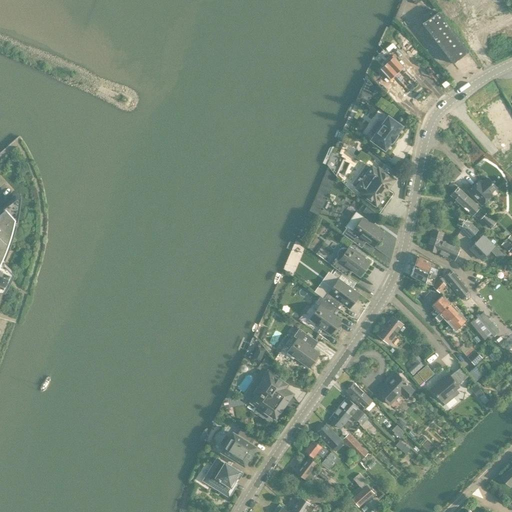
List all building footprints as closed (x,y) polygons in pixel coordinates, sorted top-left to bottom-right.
[(452,63),(468,51),(438,12),(422,24),(452,63)] [(390,80),(404,68),(392,55),(379,68),(390,80)] [(365,83),(356,102),(367,107),(375,88),(365,83)] [(397,134),(403,126),(388,115),(382,123),(377,120),(371,128),(375,132),(370,140),(385,151),(391,142),(391,143),(397,135),(397,134)] [(346,131),(341,142),(353,147),(358,136),(346,131)] [(498,151),(491,156),(501,168),(507,162),(509,164),(511,161),(511,154),(508,149),(502,155),(498,151)] [(367,154),(381,165),(384,161),(370,150),(367,154)] [(366,163),(350,184),(357,188),(362,192),(361,194),(376,204),(393,180),(390,178),(394,172),(384,164),(380,170),(378,170),(377,171),(372,167),(366,163)] [(447,173),(454,166),(450,163),(443,169),(447,173)] [(490,193),(496,188),(487,178),(481,184),(478,181),(468,191),(481,205),(492,195),(490,193)] [(468,197),(457,186),(449,182),(447,185),(455,190),(449,195),(460,206),(468,197)] [(14,229),(15,224),(16,219),(17,214),(18,209),(19,204),(19,200),(20,196),(20,193),(15,196),(10,200),(0,207),(0,302),(3,292),(5,288),(7,284),(9,280),(11,276),(13,272),(10,269),(6,265),(2,261),(4,257),(6,252),(8,247),(10,243),(11,238),(13,233),(14,229)] [(471,216),(479,207),(468,197),(460,206),(471,216)] [(373,219),(376,214),(366,207),(362,212),(373,219)] [(485,213),(483,215),(479,219),(489,228),(495,222),(485,213)] [(373,247),(384,232),(362,217),(352,231),(347,228),(342,234),(361,247),(365,241),(373,247)] [(469,238),(477,230),(466,220),(458,227),(469,238)] [(441,238),(443,232),(431,229),(426,249),(434,251),(437,242),(440,243),(441,238)] [(475,251),(487,239),(479,232),(468,244),(475,251)] [(508,251),(511,246),(511,236),(510,234),(501,244),(508,251)] [(444,239),(441,238),(440,243),(437,242),(434,251),(437,252),(453,260),(459,248),(443,241),(444,239)] [(482,258),(494,246),(487,239),(475,251),(482,258)] [(359,276),(370,262),(349,247),(347,249),(346,248),(344,248),(342,248),(341,248),(339,249),(338,252),(337,253),(337,255),(338,257),(339,258),(340,259),(334,267),(347,277),(351,271),(359,276)] [(430,267),(431,262),(417,255),(413,266),(427,272),(435,275),(437,269),(430,267)] [(435,275),(427,272),(413,266),(410,275),(425,283),(426,277),(433,280),(435,275)] [(461,299),(469,292),(451,270),(443,277),(461,299)] [(356,283),(342,273),(324,298),(337,308),(341,302),(349,308),(359,293),(352,289),(356,283)] [(439,292),(444,285),(439,279),(432,287),(439,292)] [(435,317),(450,303),(443,295),(431,305),(435,309),(431,313),(435,317)] [(337,308),(324,299),(320,297),(316,303),(320,305),(309,319),(331,335),(341,320),(333,314),(337,308)] [(447,322),(458,311),(450,303),(435,317),(439,321),(443,318),(447,322)] [(454,330),(466,319),(458,311),(447,322),(448,324),(445,328),(448,331),(452,328),(454,330)] [(493,336),(499,331),(483,312),(476,317),(493,336)] [(396,333),(402,324),(392,316),(385,324),(396,333)] [(483,341),(487,337),(473,320),(468,323),(483,341)] [(388,343),(396,333),(385,324),(377,335),(388,343)] [(417,331),(413,327),(409,332),(414,335),(417,331)] [(298,339),(288,353),(309,368),(319,353),(311,347),(316,341),(312,338),(299,329),(298,330),(298,331),(294,336),(298,339)] [(258,345),(251,360),(258,363),(265,348),(258,345)] [(466,356),(474,349),(470,345),(467,348),(465,346),(461,350),(463,352),(462,352),(466,356)] [(474,365),(481,358),(475,351),(468,357),(474,365)] [(421,368),(414,360),(412,358),(404,366),(412,375),(413,375),(417,371),(421,368)] [(434,374),(427,366),(426,365),(412,377),(419,385),(423,381),(424,382),(434,374)] [(273,373),(268,370),(261,378),(264,380),(256,392),(250,400),(267,411),(266,413),(273,418),(274,416),(275,417),(286,402),(283,399),(288,392),(282,388),(284,385),(272,376),(273,373)] [(458,393),(455,389),(459,386),(458,385),(462,382),(453,372),(450,376),(448,374),(430,389),(441,402),(441,401),(445,405),(458,393)] [(407,386),(408,385),(395,373),(386,384),(385,383),(376,393),(389,405),(400,394),(406,399),(413,391),(407,386)] [(364,408),(371,400),(353,383),(346,390),(364,408)] [(484,394),(476,385),(471,388),(479,398),(484,394)] [(358,407),(357,408),(346,398),(339,406),(350,415),(350,416),(357,421),(364,412),(358,407)] [(489,400),(484,404),(488,409),(493,406),(489,400)] [(346,420),(350,416),(350,415),(339,406),(329,419),(340,428),(343,424),(347,428),(351,423),(346,420)] [(398,419),(395,422),(402,428),(404,425),(404,423),(400,419),(398,419)] [(343,443),(340,439),(325,424),(316,433),(331,448),(334,451),(343,443)] [(398,437),(403,432),(396,426),(391,430),(398,437)] [(251,444),(254,438),(240,429),(236,435),(233,433),(229,438),(225,435),(220,444),(224,447),(221,452),(226,455),(225,456),(224,456),(233,462),(234,462),(233,461),(234,460),(243,466),(255,447),(251,444)] [(367,453),(349,435),(348,434),(341,440),(361,460),(367,453)] [(322,456),(326,451),(312,440),(304,451),(313,457),(316,452),(322,456)] [(405,454),(409,449),(399,440),(395,445),(405,454)] [(321,464),(328,469),(339,459),(331,452),(321,464)] [(231,485),(239,472),(217,458),(203,480),(228,496),(234,487),(231,485)] [(310,469),(315,463),(308,458),(296,472),(303,478),(304,476),(308,479),(312,475),(313,476),(315,474),(313,472),(310,469)] [(415,459),(412,462),(419,469),(422,465),(415,459)] [(511,467),(502,477),(511,486),(511,485),(511,467)] [(325,480),(329,475),(322,470),(319,474),(325,480)] [(361,489),(367,483),(359,473),(352,479),(361,489)] [(359,507),(374,493),(366,485),(365,486),(351,498),(355,503),(359,507)] [(320,503),(322,495),(309,491),(307,499),(320,503)] [(310,511),(314,506),(309,503),(300,497),(290,511),(310,511)]
